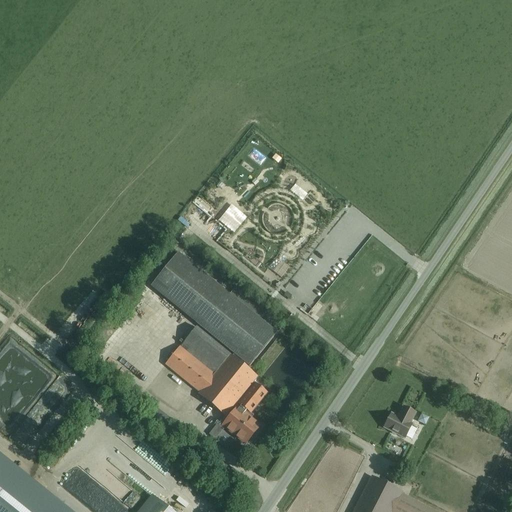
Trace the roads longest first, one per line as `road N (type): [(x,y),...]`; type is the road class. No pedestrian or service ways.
road 1 (unclassified): [(263,511),(511,153)]
road 2 (unknown): [(89,511),(51,473),(107,421),(131,429),(167,466),(186,489),(188,511)]
